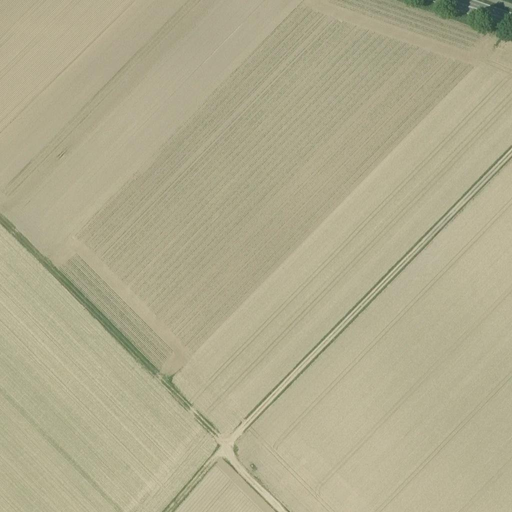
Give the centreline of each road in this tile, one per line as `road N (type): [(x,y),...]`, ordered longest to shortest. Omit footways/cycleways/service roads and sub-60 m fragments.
road 1 (track): [(222,448),(511,151)]
road 2 (track): [(0,218),(222,448)]
